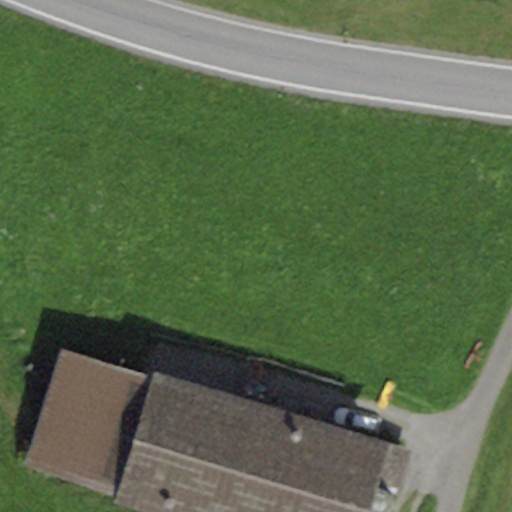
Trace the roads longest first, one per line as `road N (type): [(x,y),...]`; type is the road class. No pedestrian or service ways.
road 1 (tertiary): [(511,93),(311,68),(69,0)]
road 2 (track): [(511,349),(451,511)]
